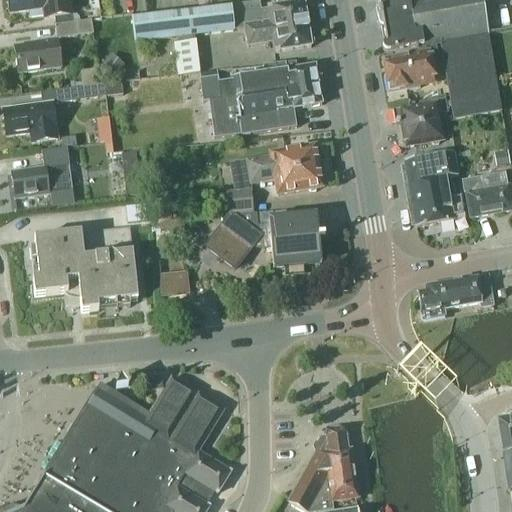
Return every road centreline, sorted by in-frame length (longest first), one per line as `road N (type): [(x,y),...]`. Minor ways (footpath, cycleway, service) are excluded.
road 1 (secondary): [(382,280),(337,0)]
road 2 (residential): [(0,363),(255,340)]
road 3 (tertiary): [(249,511),(260,475),(255,340)]
road 4 (secondary): [(470,425),(400,356),(384,313)]
road 5 (tertiary): [(255,340),(384,313)]
road 6 (tertiary): [(382,280),(511,257)]
